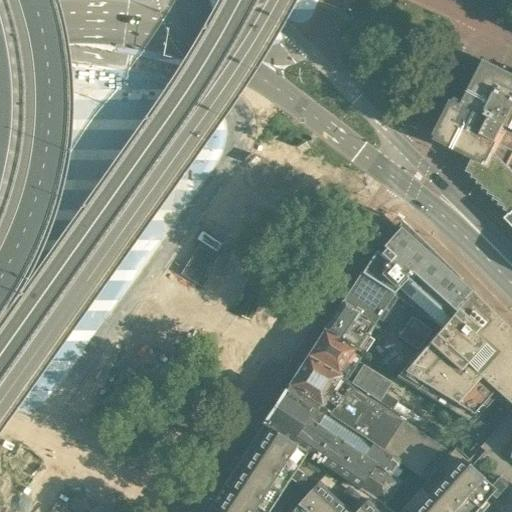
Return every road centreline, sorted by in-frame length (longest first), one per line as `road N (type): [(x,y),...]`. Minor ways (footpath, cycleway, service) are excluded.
road 1 (residential): [(14,35),(206,83),(238,108),(239,139),(223,167),(38,432)]
road 2 (residential): [(180,500),(394,178)]
road 3 (primary): [(0,271),(23,219),(42,139),(42,65),(26,0)]
road 4 (primary): [(14,35),(107,22),(151,25),(207,43)]
road 5 (primary): [(237,60),(394,178)]
road 6 (residential): [(38,432),(180,500)]
road 7 (primary): [(407,152),(304,43)]
road 8 (primary): [(490,255),(478,229),(407,152)]
road 9 (primary): [(394,178),(490,255)]
